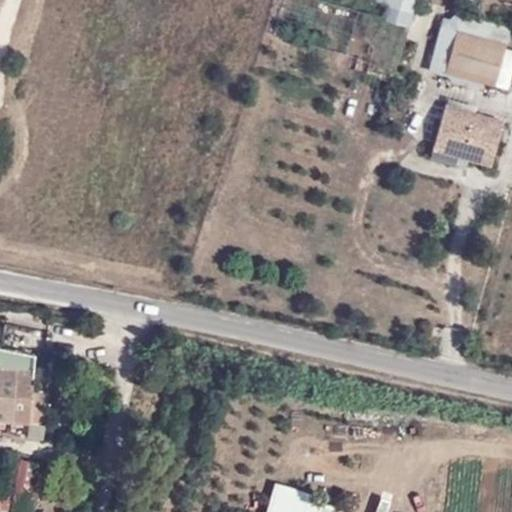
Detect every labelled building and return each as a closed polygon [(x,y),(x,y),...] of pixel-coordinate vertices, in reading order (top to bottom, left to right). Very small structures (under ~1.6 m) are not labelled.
[(419,0),(384,0),(381,13),(413,22),(419,0)] [(459,27),(448,66),(499,79),(508,41),(459,27)] [(504,118),(448,102),(436,145),(469,154),(493,160),(504,118)] [(0,358),(0,418),(34,421),(39,362),(0,358)] [(335,468),(338,445),(309,441),(307,465),(335,468)] [(39,474),(43,458),(19,452),(15,469),(39,474)]
